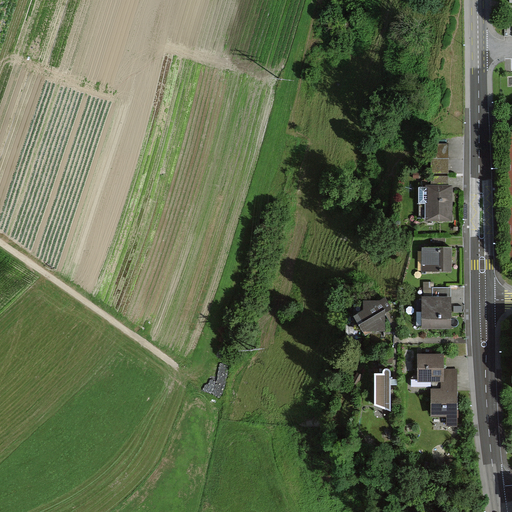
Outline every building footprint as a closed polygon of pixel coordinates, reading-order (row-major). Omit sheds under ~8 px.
[(431,183),(427,183),(427,184),(419,184),(419,201),(427,201),(427,218),(452,218),(452,183),(449,183),(450,142),(432,142),(431,183)] [(451,245),(421,246),(422,272),(452,271),(451,245)] [(450,294),(422,294),(422,325),(451,325),(450,294)] [(355,313),(355,330),(386,329),(386,311),(392,306),(386,296),(381,299),(364,299),(364,308),(355,313)] [(445,352),(418,353),(419,379),(442,379),(445,379),(445,369),(445,352)] [(385,372),(376,372),(377,403),(391,408),(391,368),(385,368),(385,372)] [(456,369),(445,369),(445,379),(442,379),(442,387),(432,387),(432,413),(446,413),(446,424),(457,424),(456,369)]
